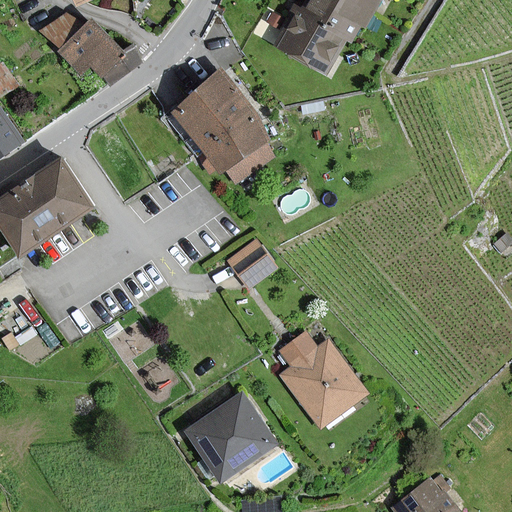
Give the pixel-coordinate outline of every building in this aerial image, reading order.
[(373,0),(310,0),(306,8),(300,5),(280,42),(327,68),(344,37),(346,32),(354,36),(367,11),(373,0)] [(62,50),(86,76),(95,65),(113,85),(146,59),(137,43),(128,50),(97,17),(62,50)] [(281,152),(224,72),(176,106),(207,150),(200,155),(212,171),(223,164),(237,183),(281,152)] [(0,153),(22,139),(0,104),(0,153)] [(92,206),(61,160),(0,200),(0,224),(20,254),(92,206)] [(277,264),(259,240),(233,259),(252,284),(277,264)] [(368,394),(330,340),(320,347),(309,332),(293,344),(284,349),(296,366),(284,375),(320,427),(368,394)] [(280,442),(247,393),(191,430),(224,480),(280,442)] [(443,490),(433,478),(397,507),(400,511),(458,511),(462,509),(445,488),(443,490)]
